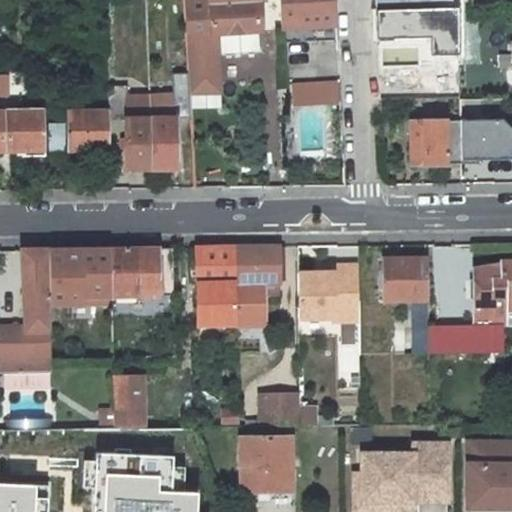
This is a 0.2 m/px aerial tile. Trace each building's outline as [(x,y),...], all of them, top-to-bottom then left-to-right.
[(184,0),(187,34),(212,32),(212,33),(260,30),(258,0),(184,0)] [(334,0),(279,0),(281,35),(336,32),(334,0)] [(374,0),(375,9),(458,7),(465,6),(464,0),(374,0)] [(459,76),(458,7),(375,9),(377,38),(423,37),(424,77),(459,76)] [(492,21),(491,8),(460,9),(460,22),(492,21)] [(188,61),(213,59),(212,33),(212,32),(187,34),(188,61)] [(216,77),(215,59),(213,59),(188,61),(189,74),(189,79),(216,77)] [(0,95),(29,95),(30,69),(8,69),(7,75),(0,75),(0,95)] [(176,119),(191,119),(190,89),(189,79),(189,74),(173,75),(175,119),(176,119)] [(217,88),(216,77),(189,79),(190,89),(196,89),(217,88)] [(335,78),(289,81),(292,133),(280,134),(282,161),(340,157),(335,78)] [(127,89),(109,89),(109,112),(109,120),(125,120),(126,168),(151,168),(149,119),(149,98),(127,99),(127,89)] [(45,162),(44,112),(0,112),(0,149),(16,150),(17,163),(45,162)] [(109,120),(109,112),(70,113),(70,149),(110,149),(109,120)] [(151,168),(177,167),(176,119),(175,119),(149,119),(151,168)] [(412,165),(461,164),(460,128),(460,120),(411,121),(412,165)] [(65,152),(65,124),(49,124),(49,152),(65,152)] [(461,164),(492,163),(491,128),(478,128),(460,128),(461,164)] [(343,246),(298,246),(299,279),(313,279),(344,279),(343,246)] [(198,298),(236,297),(235,247),(197,248),(197,265),(198,282),(198,298)] [(235,247),(236,297),(237,323),(264,323),(264,293),(264,282),(280,282),(280,247),(235,247)] [(111,296),(174,295),(173,248),(111,249),(111,296)] [(66,250),(49,250),(50,295),(48,295),(48,305),(112,304),(111,296),(111,249),(81,249),(81,266),(76,265),(76,261),(66,261),(66,250)] [(0,371),(50,370),(48,305),(48,295),(50,295),(49,250),(23,250),(25,328),(4,328),(4,327),(0,327),(0,371)] [(74,250),(66,250),(66,261),(76,261),(77,261),(77,257),(74,257),(74,250)] [(428,299),(428,259),(384,259),(384,299),(418,299),(418,303),(427,303),(427,299),(428,299)] [(475,328),(427,328),(428,354),(504,353),(504,309),(504,299),(511,298),(511,261),(503,262),(502,269),(474,270),(475,328)] [(313,304),(313,279),(299,279),(299,304),(313,304)] [(264,293),(280,293),(280,282),(264,282),(264,293)] [(418,303),(412,304),(412,354),(428,354),(427,328),(427,303),(418,303)] [(89,337),(75,337),(75,349),(89,349),(89,337)] [(89,351),(89,349),(75,349),(75,359),(102,358),(103,350),(89,351)] [(113,414),(113,429),(143,429),(142,378),(113,378),(113,414)] [(280,396),(281,427),(291,427),(299,427),(299,395),(280,396)] [(259,413),(259,427),(281,427),(280,396),(274,396),(273,397),(274,412),(260,413),(259,413)] [(274,412),(273,397),(259,398),(260,413),(274,412)] [(113,429),(113,414),(98,414),(98,429),(113,429)] [(284,473),(291,473),(291,427),(281,427),(259,427),(239,428),(240,473),(247,473),(247,491),(285,491),(284,473)] [(511,511),(511,435),(468,436),(468,503),(505,503),(505,511),(511,511)] [(412,449),(362,448),(362,470),(362,499),(414,499),(448,499),(448,439),(412,439),(412,449)] [(174,455),(96,453),(93,511),(196,511),(197,492),(172,491),(174,455)] [(362,499),(362,470),(354,470),(354,511),(414,511),(414,499),(362,499)] [(0,511),(47,511),(47,486),(0,482),(0,511)] [(505,511),(505,503),(468,503),(468,511),(505,511)]
